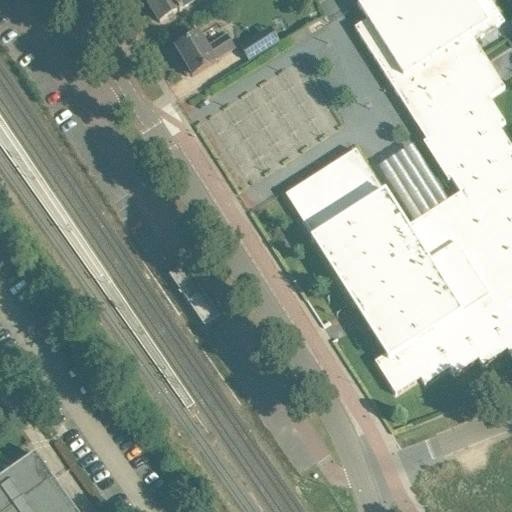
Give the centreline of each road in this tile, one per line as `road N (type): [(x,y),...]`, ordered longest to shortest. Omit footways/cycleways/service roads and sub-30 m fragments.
road 1 (residential): [(359,476),(320,390),(70,0)]
road 2 (residential): [(359,476),(511,417)]
